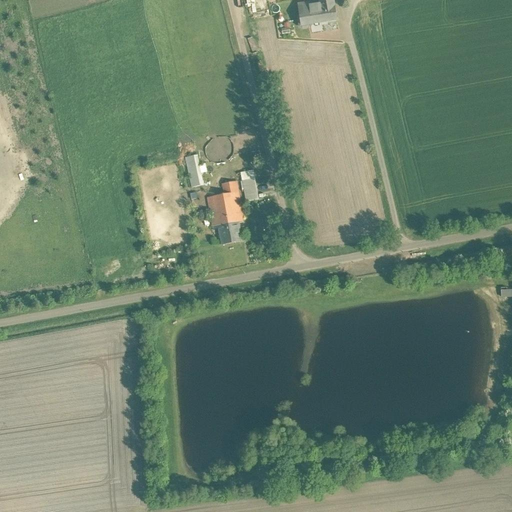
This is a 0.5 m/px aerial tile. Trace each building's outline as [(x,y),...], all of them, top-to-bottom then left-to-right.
[(325,24),(340,22),(336,0),(271,0),(272,1),(274,0),(321,0),(321,1),(300,4),(304,27),(325,24)] [(206,186),(200,155),(187,158),(194,188),(206,186)] [(262,200),(256,171),(243,173),(249,203),(262,200)] [(214,227),(219,226),(223,246),(246,242),(242,222),(247,221),(240,183),(223,186),(225,195),(208,198),(214,227)] [(166,267),(183,265),(182,259),(165,261),(166,267)] [(502,288),(502,298),(511,297),(511,290),(508,291),(508,288),(502,288)]
